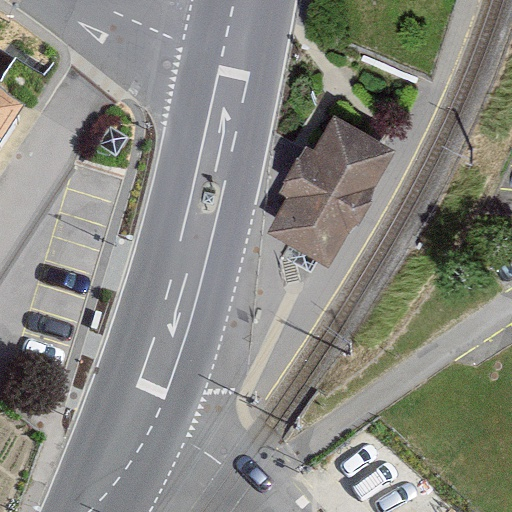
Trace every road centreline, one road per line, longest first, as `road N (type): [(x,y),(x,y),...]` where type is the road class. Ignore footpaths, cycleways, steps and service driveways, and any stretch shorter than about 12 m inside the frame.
road 1 (primary): [(235,64),(212,178),(150,395)]
road 2 (residential): [(84,0),(235,64)]
road 3 (residential): [(150,395),(259,511)]
road 4 (primary): [(150,395),(92,511)]
